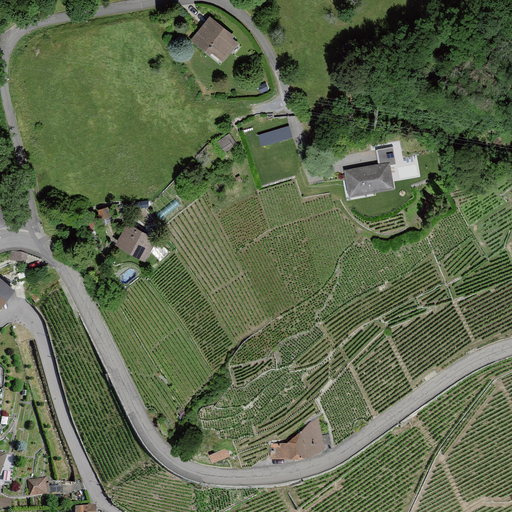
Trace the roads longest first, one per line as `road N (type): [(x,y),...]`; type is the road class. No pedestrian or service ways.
road 1 (unclassified): [(0,242),(25,242),(73,289),(160,447),(188,471),(238,480),(334,463),(461,374),(511,350)]
road 2 (residential): [(0,316),(14,311),(39,326),(68,432),(101,502),(117,511)]
